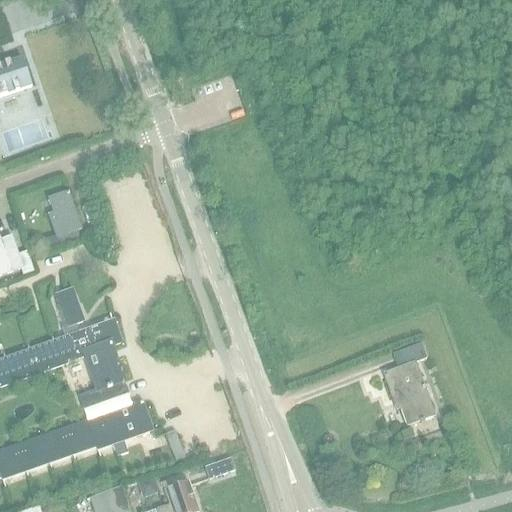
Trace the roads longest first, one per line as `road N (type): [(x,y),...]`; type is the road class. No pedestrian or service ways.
road 1 (tertiary): [(301,511),(164,127)]
road 2 (residential): [(0,187),(164,127)]
road 3 (tertiary): [(164,127),(118,0)]
